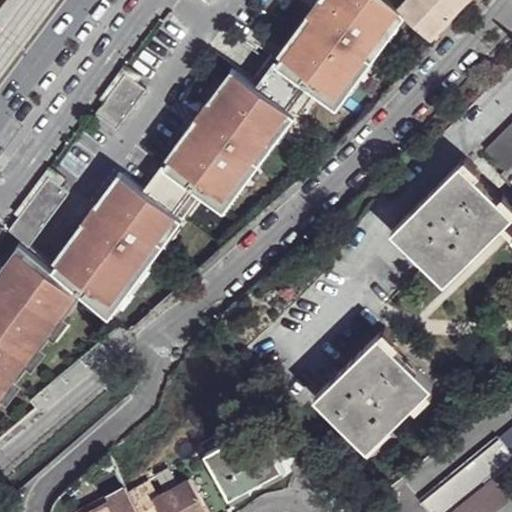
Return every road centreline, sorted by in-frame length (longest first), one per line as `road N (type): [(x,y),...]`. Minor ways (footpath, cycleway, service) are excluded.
road 1 (residential): [(507,0),(318,192),(171,322)]
road 2 (residential): [(35,511),(51,480),(151,394),(171,322)]
road 3 (residential): [(171,322),(0,467)]
road 4 (secondary): [(82,0),(0,107)]
